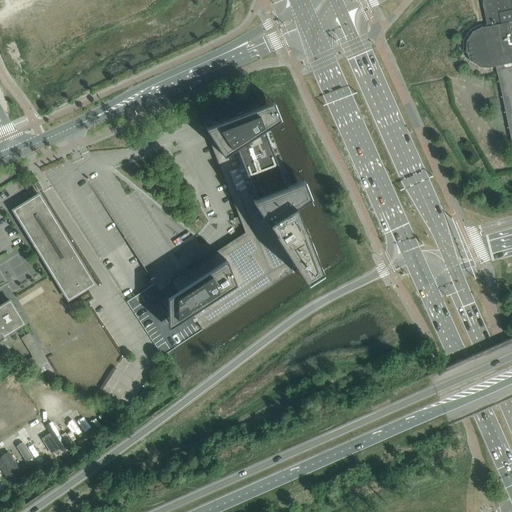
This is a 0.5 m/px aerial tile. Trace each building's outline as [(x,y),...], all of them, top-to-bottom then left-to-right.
[(511,0),(484,0),(482,1),(483,3),(482,3),(487,26),(482,27),(473,32),(466,41),(465,52),(470,61),(479,68),(490,68),(495,67),(497,74),(511,143),(511,142),(511,0)] [(127,301),(127,302),(162,356),(168,352),(202,330),(297,269),(306,282),(322,271),(316,256),(297,206),(310,198),(303,179),(288,185),(266,128),(280,119),(273,101),(258,107),(255,100),(252,93),(202,115),(202,116),(244,225),(247,233),(171,283),(160,291),(155,283),(154,284),(127,301)] [(26,202),(18,207),(22,214),(20,215),(33,238),(36,236),(39,241),(34,244),(64,293),(68,290),(72,297),(90,286),(86,279),(90,277),(60,228),(57,229),(55,225),(57,223),(43,201),(41,202),(37,195),(28,201),(29,202),(27,203),(26,202)] [(0,333),(2,332),(4,336),(23,324),(22,323),(23,322),(11,302),(10,303),(9,301),(0,306),(0,333)] [(28,336),(36,332),(32,324),(24,328),(28,336)] [(66,445),(52,422),(46,426),(50,433),(42,438),(52,454),(61,448),(64,452),(68,450),(65,446),(66,445)] [(33,458),(23,442),(17,447),(26,462),(33,458)] [(24,477),(9,452),(2,456),(2,457),(0,457),(0,467),(10,484),(17,480),(18,481),(24,477)]
